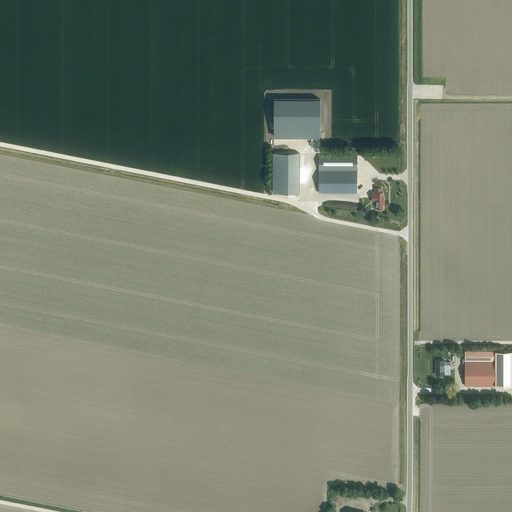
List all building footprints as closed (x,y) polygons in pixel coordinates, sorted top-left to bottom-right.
[(433,92),(444,92),(445,84),(438,84),(434,84),(433,92)] [(274,117),(274,127),(320,127),(320,99),(274,99),(273,99),(273,117),(274,117)] [(299,193),(299,153),(274,153),(274,193),(299,193)] [(357,193),(357,156),(319,155),(319,193),(357,193)] [(383,201),(384,201),(384,197),(383,197),(383,192),(382,192),(382,188),(375,188),(375,193),(372,193),(372,201),(375,201),(375,208),(377,208),(377,209),(378,210),(382,210),(383,209),(383,208),(383,201)] [(465,351),(465,361),(495,361),(495,351),(465,351)] [(450,365),(450,362),(444,362),(444,360),(436,360),(436,375),(444,375),(444,365),(450,365)] [(494,386),(495,361),(465,361),(465,386),(494,386)]
